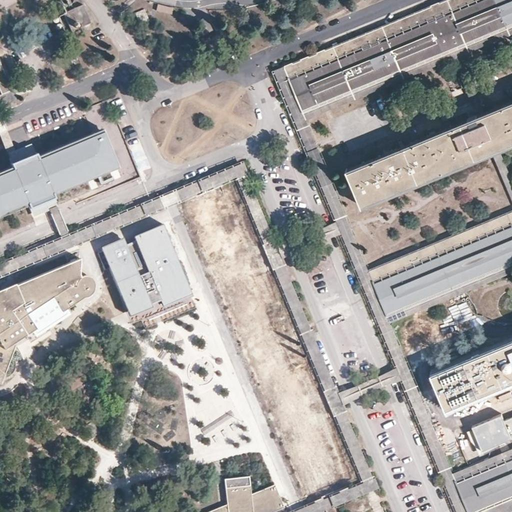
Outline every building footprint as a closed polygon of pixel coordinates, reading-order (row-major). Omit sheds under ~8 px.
[(445,0),(435,5),(285,66),(291,80),(482,0),(445,0)] [(303,109),(511,23),(511,0),(482,0),(291,80),(303,109)] [(83,6),(63,14),(72,33),(91,24),(83,6)] [(156,13),(172,17),(173,10),(158,6),(156,13)] [(144,12),(135,16),(139,27),(149,23),(144,12)] [(196,35),(200,42),(213,34),(207,22),(204,24),(201,25),(204,31),(196,35)] [(511,23),(303,109),(305,114),(308,120),(458,58),(511,35),(511,23)] [(81,65),(76,54),(68,57),(73,69),(81,65)] [(0,95),(5,94),(11,91),(0,65),(0,95)] [(470,511),(459,483),(455,473),(392,323),(389,315),(375,283),(370,271),(308,120),(305,114),(303,109),(291,80),(285,66),(281,69),(274,72),(336,221),(342,234),(397,366),(403,379),(428,438),(458,511),(470,511)] [(0,108),(15,102),(13,98),(11,91),(5,94),(0,95),(0,108)] [(496,149),(511,142),(511,100),(481,114),(352,168),(366,203),(496,149)] [(0,136),(8,156),(15,153),(0,115),(0,136)] [(0,216),(28,204),(31,210),(50,202),(55,200),(53,194),(118,167),(104,133),(39,160),(36,155),(32,156),(12,165),(14,170),(0,176),(0,216)] [(141,148),(131,152),(140,171),(150,166),(141,148)] [(0,281),(190,202),(224,188),(237,182),(264,248),(257,251),(267,276),(274,272),(325,394),(317,397),(328,422),(335,419),(362,485),(349,490),(315,504),(294,511),(333,511),(381,492),(344,404),(339,391),(283,257),(278,244),(245,163),(69,236),(61,240),(0,265),(0,281)] [(69,236),(59,209),(50,212),(61,240),(69,236)] [(511,213),(370,271),(375,283),(511,225),(511,213)] [(336,221),(278,244),(283,257),(342,234),(336,221)] [(118,240),(102,247),(129,314),(158,303),(162,302),(190,290),(163,223),(133,234),(135,240),(131,241),(126,244),(123,238),(118,240)] [(389,315),(511,263),(511,225),(375,283),(389,315)] [(0,385),(2,386),(4,380),(5,376),(5,375),(12,356),(16,346),(14,344),(22,340),(34,332),(36,334),(65,314),(64,312),(83,299),(85,300),(88,299),(89,298),(91,296),(93,294),(94,291),(95,288),(95,285),(93,281),(92,279),(90,278),(88,277),(86,277),(84,277),(82,277),(81,277),(80,278),(79,275),(80,260),(16,287),(15,285),(0,291),(0,385)] [(511,263),(389,315),(392,323),(511,274),(511,263)] [(190,290),(162,302),(163,305),(192,293),(191,292),(190,290)] [(511,340),(431,373),(446,410),(511,382),(511,340)] [(16,367),(16,363),(14,359),(12,356),(5,375),(5,376),(4,380),(6,379),(10,378),(12,376),(14,373),(16,370),(16,367)] [(397,366),(339,391),(344,404),(403,379),(397,366)] [(509,439),(511,437),(511,410),(501,415),(509,439)] [(511,460),(511,449),(455,473),(459,483),(511,460)] [(470,511),(474,511),(511,496),(511,460),(459,483),(470,511)] [(276,486),(253,496),(251,479),(227,481),(228,506),(223,508),(216,511),(213,511),(279,511),(286,510),(276,486)] [(511,496),(474,511),(509,511),(511,511),(511,496)]
